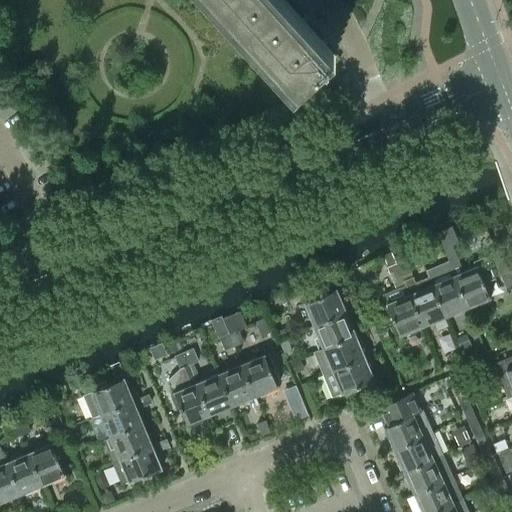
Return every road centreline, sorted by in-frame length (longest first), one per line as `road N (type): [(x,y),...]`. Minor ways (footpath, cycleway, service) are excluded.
road 1 (residential): [(58,266),(385,129)]
road 2 (residential): [(385,129),(355,43),(329,0)]
road 3 (residential): [(58,266),(0,142)]
road 4 (residential): [(385,129),(500,77)]
